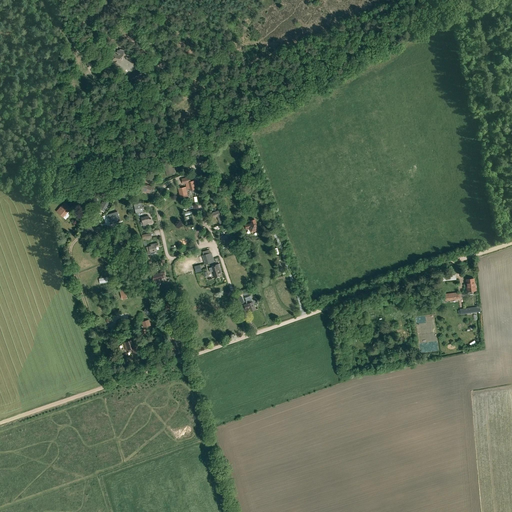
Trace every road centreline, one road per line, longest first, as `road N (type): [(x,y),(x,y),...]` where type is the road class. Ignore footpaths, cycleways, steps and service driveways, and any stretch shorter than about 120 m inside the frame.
road 1 (unclassified): [(247,336),(511,241)]
road 2 (unclassified): [(0,423),(247,336)]
road 3 (unclassified): [(217,247),(191,174),(161,189),(156,201),(167,256),(210,246)]
road 4 (track): [(0,104),(70,80),(86,64),(47,0)]
